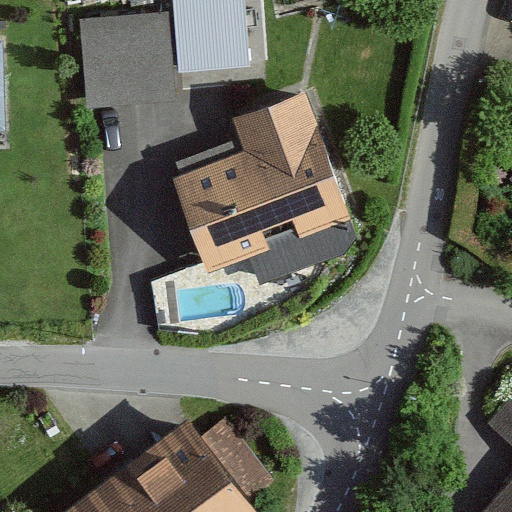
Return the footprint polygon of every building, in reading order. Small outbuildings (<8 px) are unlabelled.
[(167,0),(79,14),(94,104),(182,90),(167,0)] [(251,66),(248,0),(177,0),(180,69),(251,66)] [(14,22),(0,22),(0,116),(16,116),(14,22)] [(210,115),(218,140),(144,164),(177,265),(326,216),(285,91),(210,115)] [(511,511),(511,381),(475,421),(511,454),(511,455),(466,506),(472,511),(511,511)] [(237,511),(160,413),(31,511),(237,511)]
